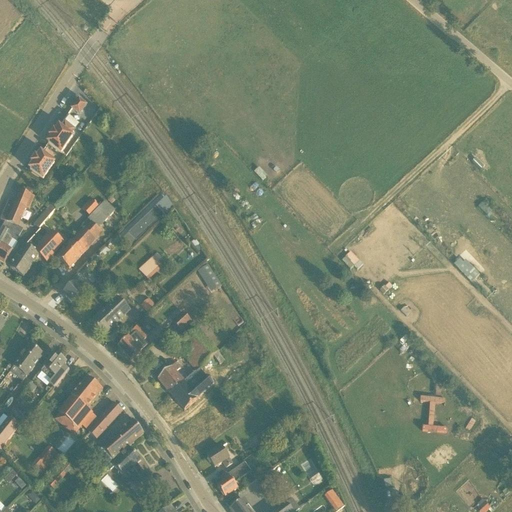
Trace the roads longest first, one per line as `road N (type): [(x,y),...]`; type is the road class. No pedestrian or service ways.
road 1 (residential): [(213,511),(116,373),(0,286)]
road 2 (track): [(336,247),(510,84)]
road 3 (unclassified): [(0,187),(122,12)]
road 4 (unclassified): [(510,84),(413,0)]
